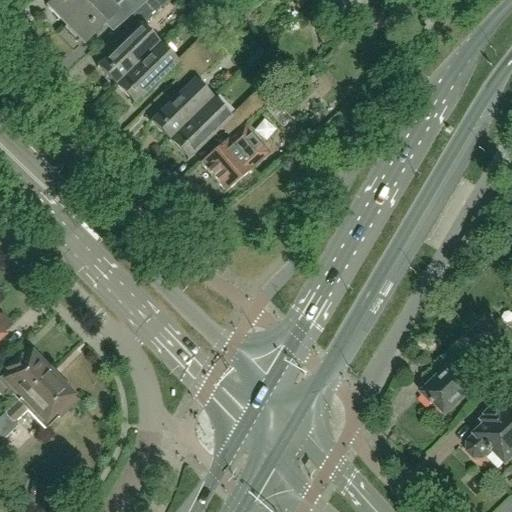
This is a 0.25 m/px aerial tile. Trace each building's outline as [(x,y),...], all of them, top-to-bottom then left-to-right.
[(55,0),(47,8),(65,27),(92,0),(55,0)] [(120,27),(126,21),(116,11),(105,0),(92,0),(65,27),(83,45),(104,25),(112,34),(120,26),(120,27)] [(131,17),(149,0),(127,0),(116,11),(126,21),(131,17)] [(149,0),(131,17),(140,26),(141,28),(169,1),(168,0),(149,0)] [(296,0),(295,0),(290,6),(299,14),(305,8),(296,0)] [(141,28),(140,26),(97,68),(114,87),(115,88),(159,45),(141,28)] [(190,70),(214,46),(203,35),(179,59),(190,70)] [(134,107),(177,65),(159,45),(115,88),(134,107)] [(199,79),(223,56),(214,46),(190,70),(199,79)] [(169,143),(212,101),(194,82),(150,124),(169,143)] [(244,126),(269,102),(258,91),(234,115),(244,126)] [(187,162),(231,120),(212,101),(169,143),(187,161),(186,161),(187,162)] [(252,169),(246,163),(258,153),(244,137),(233,147),(227,141),(200,164),(225,193),(252,169)] [(473,350),(498,326),(491,318),(493,316),(491,314),(489,316),(487,314),(462,338),(473,350)] [(0,339),(11,329),(0,317),(0,339)] [(16,402),(46,371),(27,351),(0,376),(0,394),(4,391),(16,402)] [(468,397),(479,387),(465,372),(469,369),(458,358),(430,384),(431,385),(422,394),(432,406),(435,403),(446,415),(452,409),(467,395),(468,397)] [(0,442),(14,428),(15,429),(16,428),(13,425),(26,413),(44,432),(67,409),(75,401),(46,371),(16,402),(9,409),(0,418),(0,442)] [(511,392),(494,409),(479,424),(483,428),(468,443),(468,452),(474,459),(483,459),(492,450),(507,466),(511,460),(511,392)] [(21,453),(10,461),(21,475),(32,467),(21,453)]
